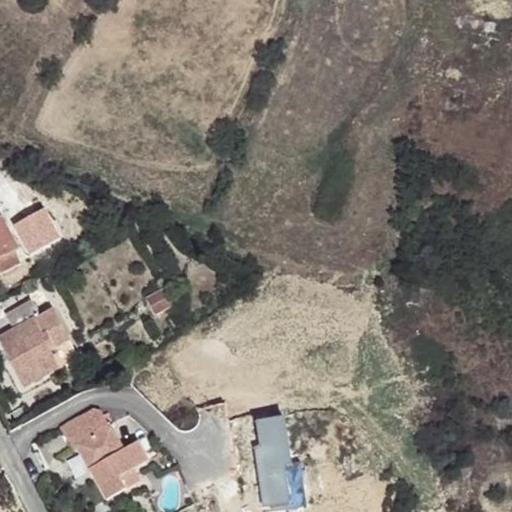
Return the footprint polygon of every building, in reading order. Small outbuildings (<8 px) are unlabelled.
[(0,273),(0,274),(21,264),(14,251),(17,249),(1,217),(0,217),(0,273)] [(148,300),(156,315),(172,306),(164,291),(148,300)] [(70,340),(53,310),(40,317),(31,301),(6,315),(15,331),(0,338),(0,341),(24,386),(60,366),(51,350),(70,340)] [(145,458),(136,442),(122,449),(107,424),(103,416),(101,413),(93,410),(60,429),(73,452),(79,449),(107,501),(140,481),(132,466),(145,458)] [(112,421),(108,414),(103,416),(107,424),(112,421)]
